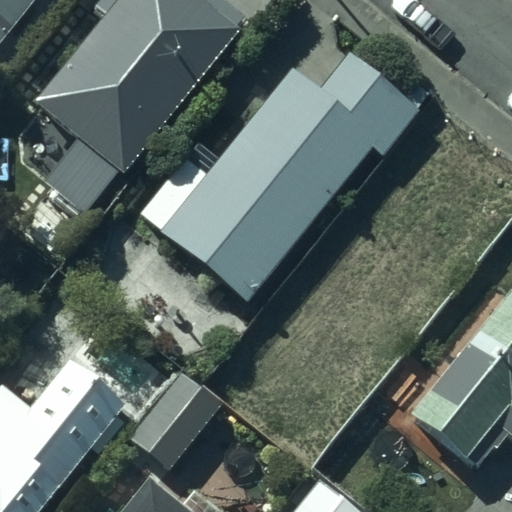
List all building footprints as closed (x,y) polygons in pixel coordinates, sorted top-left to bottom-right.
[(0,0),(0,69),(56,0),(0,0)] [(241,50),(179,0),(133,0),(33,123),(123,195),(241,50)] [(293,70),(159,232),(242,304),(371,149),(383,158),(418,110),(346,56),(321,90),(293,70)] [(511,320),(421,432),(489,488),(511,460),(511,320)] [(182,373),(125,438),(169,471),(221,402),(182,373)] [(0,404),(0,511),(56,511),(86,477),(0,404)] [(180,511),(151,487),(130,511),(180,511)]
